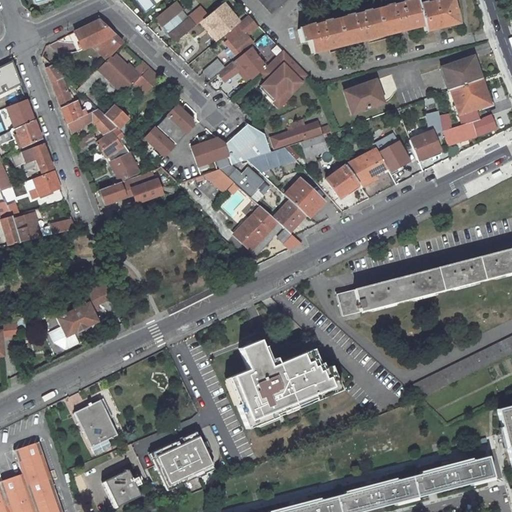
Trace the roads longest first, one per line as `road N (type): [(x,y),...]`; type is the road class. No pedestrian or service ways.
road 1 (unclassified): [(511,151),(0,408)]
road 2 (residential): [(20,42),(100,3),(223,118)]
road 3 (residential): [(20,42),(88,225)]
road 4 (unknown): [(84,476),(214,413)]
